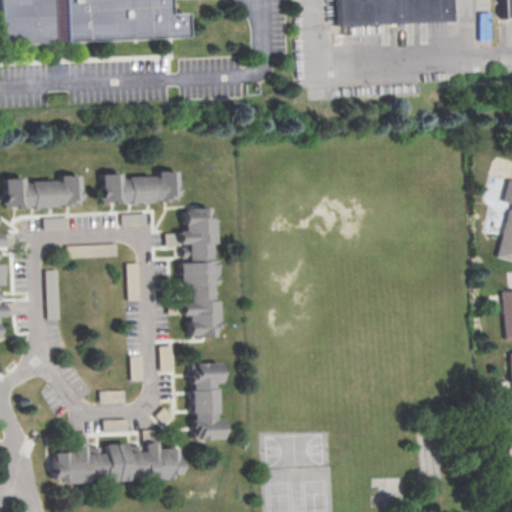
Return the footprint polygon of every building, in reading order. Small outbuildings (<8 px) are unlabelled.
[(164,0),(165,12),(183,13),(183,35),(5,44),(3,0),(164,0)] [(447,0),(448,21),(338,26),(336,0),(447,0)] [(511,0),(511,17),(502,18),(500,0),(511,0)] [(101,202),(100,173),(117,172),(118,179),(125,179),(124,176),(148,175),(149,178),(155,178),(155,171),(175,170),(176,199),(101,202)] [(2,206),(1,179),(20,178),(21,184),(27,184),(27,181),(51,180),(51,183),(57,182),(56,175),(78,174),(79,203),(2,206)] [(511,179),(507,178),(501,201),(511,203),(511,179)] [(182,207),(208,206),(213,335),(187,336),(186,315),(179,316),(178,301),(185,300),(185,282),(176,282),(176,261),(184,260),(183,242),(176,242),(175,230),(183,230),(182,207)] [(507,209),(511,210),(511,260),(495,257),(507,209)] [(119,224),(143,224),(143,212),(119,212),(119,224)] [(66,216),(41,216),(41,228),(66,228),(66,216)] [(114,244),(64,244),(64,255),(114,255),(114,244)] [(137,298),(137,262),(124,262),(124,298),(137,298)] [(57,268),(44,268),(45,318),(57,318),(57,268)] [(499,291),(511,289),(511,339),(504,340),(499,291)] [(169,370),(169,344),(157,344),(157,370),(169,370)] [(140,379),(140,354),(127,354),(127,379),(140,379)] [(189,362),(217,361),(217,381),(213,381),(215,418),(218,418),(219,438),(192,439),(189,362)] [(97,402),(122,402),(122,390),(97,390),(97,402)] [(124,418),(100,418),(100,431),(124,431),(124,418)] [(50,452),(70,451),(70,446),(82,445),(82,451),(100,450),(100,444),(122,443),(123,449),(141,449),(141,442),(154,442),(154,448),(176,448),(177,473),(169,473),(169,477),(149,478),(149,474),(123,475),(123,479),(101,480),(101,476),(85,476),(85,482),(56,483),(56,477),(51,477),(50,452)]
